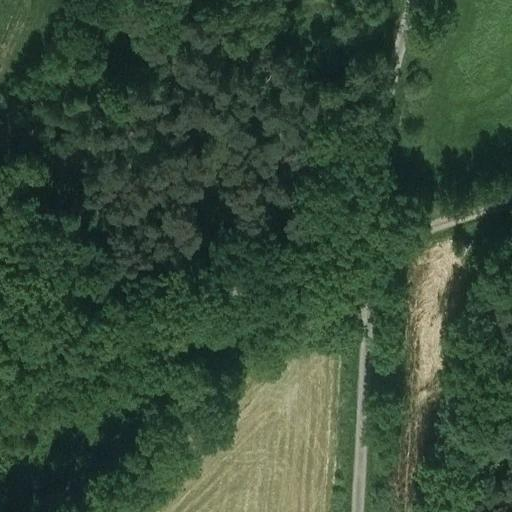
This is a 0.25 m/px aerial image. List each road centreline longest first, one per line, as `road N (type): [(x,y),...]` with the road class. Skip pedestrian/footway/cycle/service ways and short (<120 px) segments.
road 1 (track): [(511,205),(373,244),(275,285),(0,352)]
road 2 (unclassified): [(359,511),(373,244)]
road 3 (unclassified): [(424,0),(373,244)]
